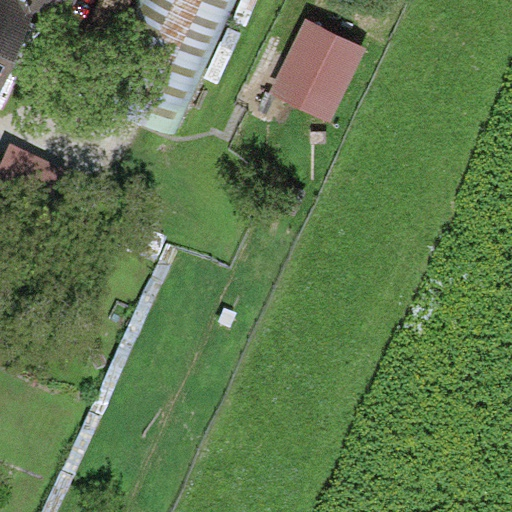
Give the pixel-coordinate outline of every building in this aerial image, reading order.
[(0,0),(0,107),(16,115),(64,0),(0,0)] [(138,0),(123,31),(205,72),(240,0),(138,0)] [(277,33),(241,17),(216,72),(252,88),(277,33)] [(373,51),(316,26),(292,82),(349,107),(373,51)] [(116,202),(9,155),(0,176),(0,293),(63,321),(116,202)]
